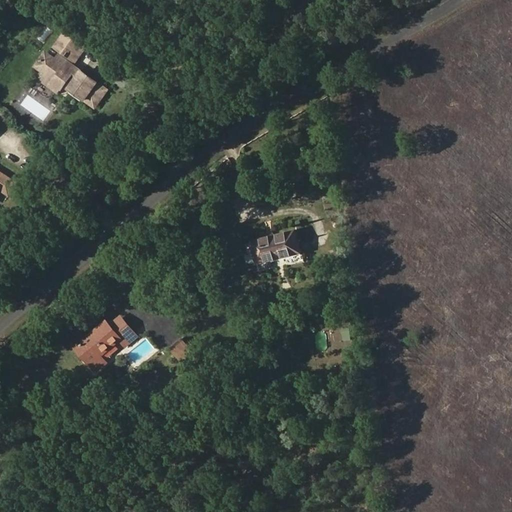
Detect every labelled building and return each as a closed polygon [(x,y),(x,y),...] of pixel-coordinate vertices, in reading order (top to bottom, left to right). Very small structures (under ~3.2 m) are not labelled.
[(59,44),(67,50),(77,36),(68,30),(59,44)] [(79,58),(89,45),(77,36),(67,50),(79,58)] [(86,68),(83,71),(75,65),(77,62),(64,52),(60,58),(50,51),(42,63),(50,69),(59,75),(56,80),(65,86),(73,74),(78,78),(73,85),(89,97),(102,79),(86,68)] [(75,65),(83,71),(86,68),(77,62),(75,65)] [(45,77),(62,89),(65,86),(56,80),(59,75),(50,69),(45,77)] [(98,104),(111,87),(102,79),(89,97),(98,104)] [(30,94),(24,104),(46,118),(52,109),(30,94)] [(20,180),(0,166),(0,211),(2,209),(0,207),(0,185),(1,184),(13,192),(20,180)] [(303,254),(298,228),(250,238),(255,263),(303,254)] [(111,324),(108,320),(75,348),(95,372),(106,363),(101,355),(119,340),(125,347),(138,337),(121,316),(111,324)] [(29,428),(21,420),(10,432),(17,440),(29,428)]
